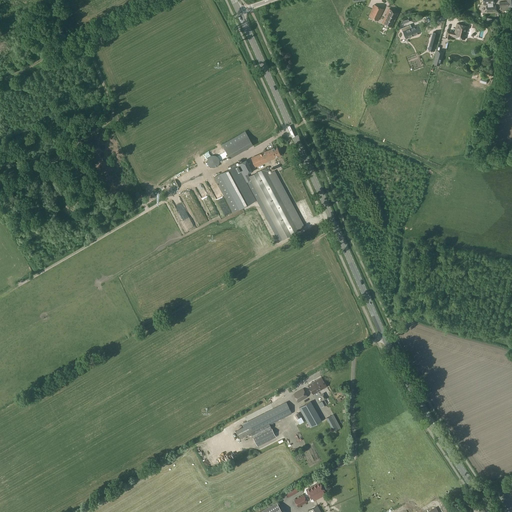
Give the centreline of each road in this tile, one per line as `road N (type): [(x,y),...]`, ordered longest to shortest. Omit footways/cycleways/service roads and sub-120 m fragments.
road 1 (secondary): [(489,511),(405,374),(239,12)]
road 2 (track): [(19,284),(304,121)]
road 3 (track): [(152,0),(0,82)]
